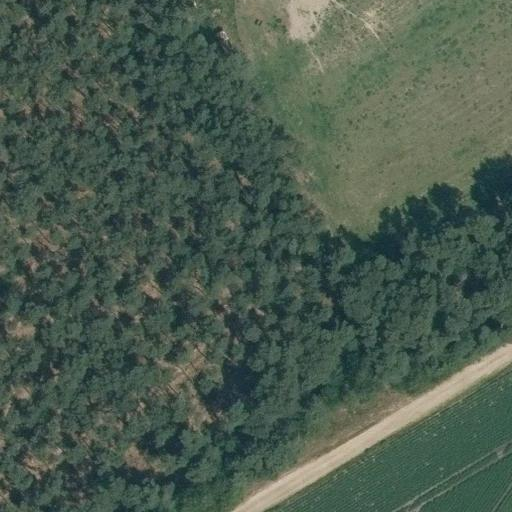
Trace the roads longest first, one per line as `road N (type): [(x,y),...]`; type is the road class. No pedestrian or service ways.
road 1 (track): [(0,235),(45,203),(140,183),(348,218),(511,146)]
road 2 (track): [(0,476),(177,316),(318,219)]
road 3 (track): [(246,511),(511,352)]
